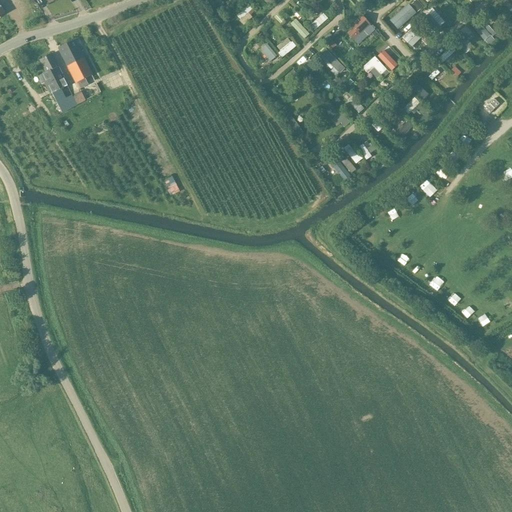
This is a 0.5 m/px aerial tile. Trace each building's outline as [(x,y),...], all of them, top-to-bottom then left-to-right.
[(413,0),(409,6),(416,13),(422,6),(415,0),(413,0)] [(406,3),(388,21),(397,30),(415,13),(406,3)] [(249,5),(235,12),(241,24),(255,16),(249,5)] [(322,13),(309,25),(314,30),(327,18),(322,13)] [(428,14),(423,18),(437,32),(441,28),(428,14)] [(349,25),(352,29),(347,33),(353,41),(357,37),(364,31),(368,36),(375,30),(369,25),(361,15),(349,25)] [(304,39),(309,34),(294,19),(289,24),(304,39)] [(407,25),(401,32),(415,45),(421,38),(407,25)] [(488,45),(494,40),(484,28),(477,34),(488,45)] [(456,38),(465,53),(473,48),(464,33),(456,38)] [(275,47),(283,57),(295,46),(287,37),(275,47)] [(74,40),(58,48),(75,82),(76,84),(76,83),(79,89),(88,85),(85,79),(91,76),(76,45),(74,40)] [(269,62),(277,56),(266,43),(258,49),(269,62)] [(333,67),(339,73),(344,69),(325,48),(317,55),(330,70),(333,67)] [(446,64),(455,56),(449,49),(440,57),(446,64)] [(383,50),(376,56),(388,68),(394,62),(383,50)] [(51,54),(40,60),(45,70),(42,72),(52,93),(53,94),(67,87),(67,86),(51,54)] [(367,74),(370,72),(377,80),(387,72),(375,56),(361,67),(367,74)] [(440,66),(428,75),(435,84),(447,74),(440,66)] [(455,66),(450,70),(455,77),(460,73),(455,66)] [(420,92),(428,104),(440,97),(432,84),(420,92)] [(416,95),(403,110),(409,115),(422,101),(416,95)] [(489,115),(499,104),(493,99),(483,110),(489,115)] [(343,123),(347,120),(338,112),(335,115),(343,123)] [(400,141),(413,126),(406,120),(393,135),(400,141)] [(104,122),(93,127),(97,137),(109,132),(104,122)] [(364,142),(357,147),(366,160),(373,155),(364,142)] [(349,144),(343,148),(355,165),(361,161),(349,144)] [(346,157),(342,161),(352,173),(356,170),(346,157)] [(332,165),(343,182),(350,177),(339,160),(332,165)]
